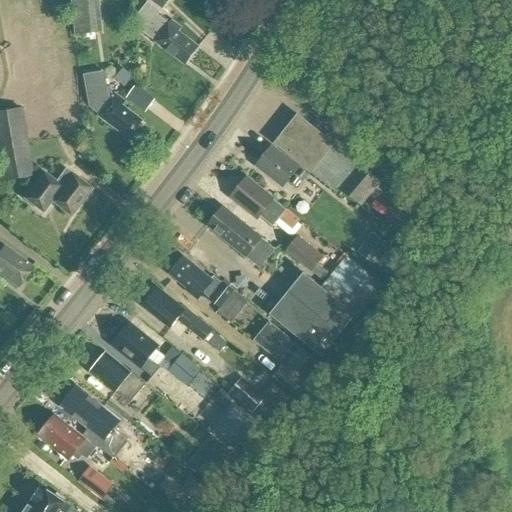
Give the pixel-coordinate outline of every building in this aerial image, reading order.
[(71,0),(75,35),(103,32),(100,0),(71,0)] [(168,0),(150,0),(162,9),(168,0)] [(155,41),(155,42),(185,65),(199,47),(180,32),(183,28),(171,20),(169,23),(158,15),(156,18),(153,15),(147,22),(151,25),(145,33),(155,41)] [(131,65),(117,73),(126,91),(140,83),(131,65)] [(107,72),(87,75),(91,102),(102,111),(99,115),(129,138),(143,121),(123,106),(126,102),(116,94),(113,98),(110,96),(107,72)] [(137,82),(129,96),(151,108),(159,93),(137,82)] [(20,109),(0,112),(0,181),(0,182),(32,176),(20,109)] [(334,144),(298,115),(275,143),(292,157),(292,158),(309,172),(310,171),(311,172),(311,171),(336,191),(339,188),(360,205),(379,181),(334,144)] [(309,172),(292,158),(288,162),(273,150),(259,167),(281,185),(286,178),(297,187),(309,172)] [(70,217),(91,189),(64,169),(55,181),(42,172),(22,198),(42,212),(50,201),(70,217)] [(286,209),(248,178),(232,198),(258,219),(261,215),(273,226),(286,209)] [(260,238),(223,208),(209,226),(259,266),(273,249),(260,238)] [(376,266),(391,247),(372,233),(358,252),(376,266)] [(324,287),(350,257),(347,255),(331,275),(318,264),(324,256),(298,235),(286,250),(325,282),(322,286),(324,287)] [(0,274),(16,287),(32,267),(3,245),(2,247),(0,245),(0,274)] [(184,257),(170,274),(187,288),(186,290),(196,299),(202,291),(211,298),(210,300),(220,308),(234,291),(223,282),(222,283),(214,276),(212,279),(184,257)] [(324,287),(322,286),(321,287),(344,306),(329,324),(341,334),(356,316),(358,317),(384,285),(350,257),(324,287)] [(344,306),(321,287),(304,273),(271,315),(322,357),(341,334),(329,324),(344,306)] [(192,315),(158,288),(143,307),(171,329),(179,320),(204,341),(213,330),(193,313),(192,315)] [(326,366),(270,321),(254,341),(283,364),(275,373),(295,389),(292,393),(299,399),(326,366)] [(130,323),(112,345),(152,377),(160,367),(159,366),(165,359),(172,365),(168,370),(200,396),(212,381),(200,371),(201,370),(174,347),(167,357),(156,348),(158,346),(130,323)] [(106,353),(91,372),(115,392),(117,390),(131,402),(146,383),(131,371),(130,373),(106,353)] [(259,393),(260,391),(242,376),(229,392),(253,412),(265,398),(259,393)] [(271,378),(260,391),(259,393),(265,398),(279,409),(291,394),(271,378)] [(104,409),(77,388),(63,406),(89,427),(84,434),(113,457),(109,461),(123,472),(128,466),(115,455),(127,439),(112,427),(119,418),(105,407),(104,409)] [(236,451),(258,425),(233,404),(211,430),(236,451)] [(95,449),(55,416),(39,435),(70,461),(74,456),(79,460),(83,455),(87,459),(95,449)] [(235,458),(223,447),(215,457),(226,467),(235,458)] [(114,484),(90,465),(78,480),(112,507),(117,501),(107,493),(114,484)] [(193,480),(183,494),(196,503),(206,490),(193,480)] [(41,486),(24,511),(80,511),(70,506),(71,505),(41,486)]
